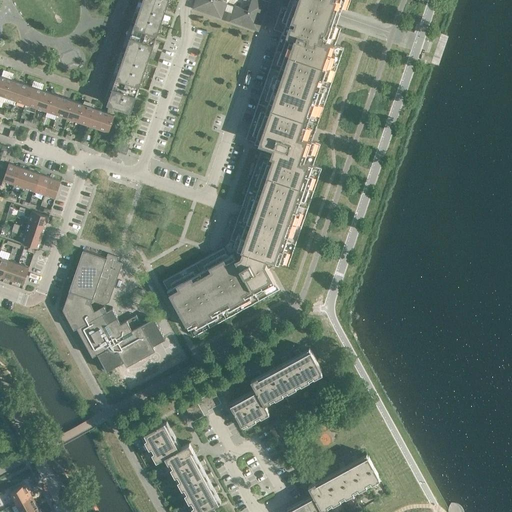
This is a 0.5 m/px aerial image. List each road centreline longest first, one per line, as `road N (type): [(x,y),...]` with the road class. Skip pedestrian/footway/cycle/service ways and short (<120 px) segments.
road 1 (residential): [(263,33),(206,199),(137,175)]
road 2 (residential): [(137,175),(84,165),(42,297),(0,285)]
road 3 (residential): [(187,0),(184,37),(137,175)]
road 4 (residential): [(63,511),(0,388)]
